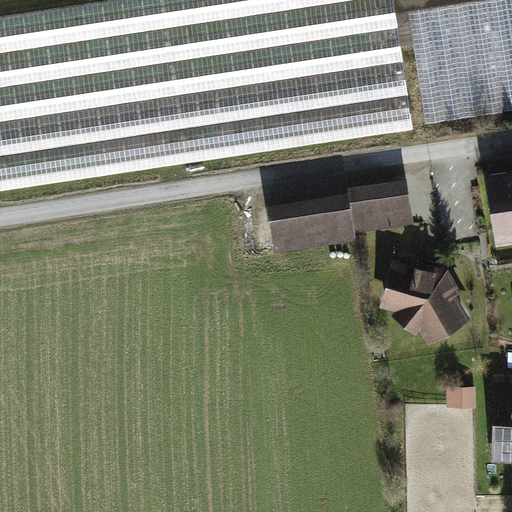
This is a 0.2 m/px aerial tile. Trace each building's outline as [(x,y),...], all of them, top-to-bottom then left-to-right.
[(290,144),(415,128),(398,0),(346,0),(350,25),(376,21),(378,35),(389,26),(393,20),(396,42),(391,50),(391,56),(381,49),(374,62),(358,74),(360,85),(353,97),(345,87),(336,94),(347,108),(331,110),(320,129),(319,130),(303,121),(290,144)] [(404,0),(407,14),(490,0),(404,0)] [(511,168),(485,172),(495,243),(511,240),(511,168)] [(348,192),(269,201),(274,251),(355,242),(354,231),(412,224),(407,178),(347,185),(348,192)] [(435,270),(393,259),(383,308),(397,311),(394,314),(419,334),(422,329),(432,342),(474,318),(459,294),(461,289),(450,269),(437,266),(435,270)] [(511,376),(497,376),(496,463),(511,462),(511,376)]
